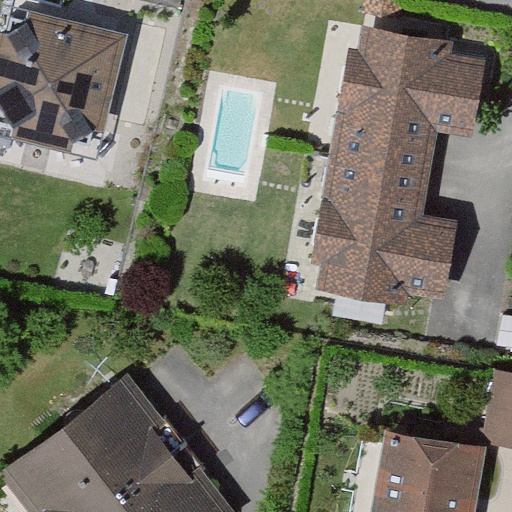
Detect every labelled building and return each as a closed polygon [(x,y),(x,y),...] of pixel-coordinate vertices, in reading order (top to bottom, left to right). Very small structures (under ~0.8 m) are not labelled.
[(129,35),(5,5),(0,23),(0,136),(99,161),(129,35)] [(456,40),(360,26),(320,292),(377,301),(381,276),(438,284),(448,217),(416,212),(430,123),(476,130),(485,70),(452,65),(456,40)] [(234,511),(126,368),(7,458),(47,511),(234,511)] [(511,370),(496,368),(484,439),(511,443),(511,370)] [(386,424),(372,511),(472,511),(484,439),(386,424)]
